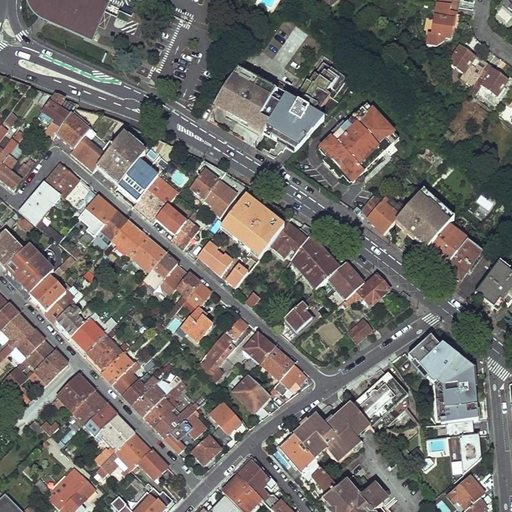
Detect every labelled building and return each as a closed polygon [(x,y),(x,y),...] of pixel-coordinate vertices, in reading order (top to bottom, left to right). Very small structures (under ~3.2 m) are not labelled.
[(107,11),(111,0),(29,0),(31,5),(39,13),(46,16),(78,30),(95,38),(98,33),(103,21),(107,11)] [(458,7),(438,3),(432,36),(450,39),(453,23),(455,23),(458,7)] [(474,83),(487,65),(475,56),(473,58),(460,47),(449,62),(469,77),(468,79),(474,83)] [(323,62),(302,91),(325,107),(337,90),(343,94),(351,82),(323,62)] [(494,71),(487,65),(474,83),(467,94),(473,98),(481,87),(496,97),(507,82),(493,72),(494,71)] [(237,73),(214,108),(263,136),(269,126),(264,123),(265,120),(263,119),(267,112),(275,94),(237,73)] [(55,99),(41,119),(52,128),(46,136),(53,142),(56,139),(76,112),(79,108),(68,104),(55,99)] [(368,117),(373,113),(367,107),(363,111),(368,117)] [(350,185),(395,146),(390,140),(394,136),(373,113),(368,117),(363,111),(320,150),(329,160),(337,169),(344,178),(350,185)] [(76,112),(56,139),(73,154),(86,139),(90,134),(103,118),(76,112)] [(294,136),(298,129),(267,112),(263,119),(265,120),(264,123),(269,126),(263,136),(262,138),(280,148),(289,133),(294,136)] [(12,113),(5,123),(12,128),(19,118),(12,113)] [(18,134),(12,140),(20,146),(31,132),(33,129),(28,125),(20,135),(18,134)] [(0,131),(0,174),(10,161),(17,151),(19,148),(11,142),(2,154),(0,152),(0,143),(6,136),(1,131),(0,131)] [(302,149),(309,135),(302,131),(294,145),(302,149)] [(73,154),(71,157),(91,175),(94,171),(110,153),(105,149),(100,156),(88,146),(95,138),(90,134),(86,139),(73,154)] [(5,148),(11,139),(7,136),(0,145),(5,148)] [(144,157),(122,138),(110,153),(94,171),(118,192),(140,163),(144,157)] [(23,155),(17,151),(10,161),(16,165),(23,155)] [(332,172),(337,169),(329,160),(324,164),(332,172)] [(10,161),(0,174),(0,186),(13,196),(35,167),(29,162),(21,174),(19,172),(14,179),(8,175),(16,165),(10,161)] [(118,192),(115,196),(133,211),(153,186),(148,182),(141,190),(132,182),(145,167),(140,163),(118,192)] [(204,176),(190,193),(204,204),(225,177),(213,170),(203,165),(198,171),(204,176)] [(58,168),(43,186),(59,200),(63,203),(78,184),(58,168)] [(337,169),(332,172),(340,182),(344,178),(337,169)] [(225,177),(204,204),(213,211),(210,214),(218,221),(234,201),(240,206),(250,193),(235,183),(225,177)] [(43,186),(34,197),(51,210),(59,200),(43,186)] [(153,186),(133,211),(153,228),(156,224),(166,212),(173,204),(168,200),(163,207),(152,199),(158,191),(153,186)] [(240,206),(223,228),(236,239),(233,242),(250,257),(253,253),(263,260),(271,250),(288,228),(294,221),(250,193),(240,206)] [(383,238),(403,216),(390,204),(386,207),(375,196),(362,212),(369,218),(366,222),(372,228),(383,238)] [(34,197),(33,199),(49,213),(51,210),(34,197)] [(453,227),(421,198),(392,230),(424,259),(425,257),(424,256),(449,229),(450,230),(453,227)] [(33,199),(18,216),(58,248),(62,243),(39,224),(49,213),(33,199)] [(92,228),(78,245),(87,252),(91,247),(116,216),(97,200),(89,210),(82,218),(81,219),(92,228)] [(75,213),(78,215),(82,218),(89,210),(84,206),(82,204),(75,213)] [(166,212),(156,224),(175,240),(185,227),(166,212)] [(78,215),(73,220),(78,224),(81,219),(82,218),(78,215)] [(96,251),(97,249),(105,255),(112,245),(128,226),(116,216),(91,247),(96,251)] [(175,240),(172,244),(183,254),(198,235),(191,229),(199,219),(195,216),(185,227),(175,240)] [(22,222),(17,227),(25,235),(31,229),(22,222)] [(1,234),(0,233),(0,244),(5,239),(16,228),(12,224),(1,234)] [(128,226),(112,245),(131,263),(132,261),(147,242),(128,226)] [(236,239),(223,228),(220,232),(233,242),(236,239)] [(288,228),(271,250),(284,261),(290,252),(296,257),(307,243),(288,228)] [(466,244),(467,243),(450,230),(449,229),(424,256),(425,257),(431,262),(437,255),(449,265),(466,244)] [(53,247),(42,238),(32,248),(42,258),(53,247)] [(5,239),(0,244),(0,268),(5,274),(24,257),(5,239)] [(296,257),(290,264),(300,275),(302,274),(306,278),(303,280),(316,294),(328,283),(339,273),(310,240),(307,243),(296,257)] [(147,242),(132,261),(151,277),(166,258),(147,242)] [(461,285),(481,256),(466,244),(449,265),(444,271),(461,285)] [(208,246),(206,248),(215,255),(217,253),(208,246)] [(206,248),(198,260),(221,280),(231,267),(222,261),(215,255),(206,248)] [(54,278),(28,252),(24,257),(5,274),(31,301),(54,278)] [(253,253),(250,257),(259,264),(263,260),(253,253)] [(444,271),(449,265),(437,255),(431,262),(444,271)] [(177,268),(166,258),(151,277),(144,286),(151,292),(149,294),(155,298),(177,268)] [(222,261),(231,267),(232,265),(224,259),(222,261)] [(61,295),(54,288),(76,266),(70,261),(54,278),(31,301),(48,317),(65,300),(71,294),(66,289),(61,295)] [(511,275),(499,266),(476,297),(498,314),(504,307),(508,309),(511,304),(511,275)] [(328,283),(346,303),(356,294),(362,289),(345,268),(339,273),(328,283)] [(225,285),(235,294),(248,278),(238,270),(225,285)] [(182,272),(174,283),(179,288),(188,277),(182,272)] [(184,299),(167,319),(171,322),(178,314),(199,288),(188,277),(179,288),(176,293),(184,299)] [(346,303),(339,309),(343,313),(354,304),(355,303),(357,303),(358,303),(360,304),(363,302),(371,311),(389,296),(376,280),(357,296),(356,294),(346,303)] [(199,288),(178,314),(189,323),(182,332),(197,345),(211,329),(203,322),(205,319),(198,313),(211,298),(199,288)] [(252,297),(244,307),(250,312),(258,302),(252,297)] [(0,298),(0,317),(10,309),(0,298)] [(65,300),(48,317),(57,327),(77,306),(82,302),(78,298),(70,305),(65,300)] [(318,305),(311,298),(301,307),(307,313),(311,308),(313,310),(318,305)] [(77,306),(57,327),(72,342),(95,318),(88,310),(77,320),(73,316),(80,309),(77,306)] [(301,307),(283,323),(295,337),(310,323),(304,315),(307,313),(301,307)] [(0,317),(0,338),(3,335),(20,319),(10,309),(0,317)] [(95,318),(72,342),(88,359),(106,341),(93,328),(98,321),(95,318)] [(0,367),(8,360),(18,351),(35,334),(20,319),(3,335),(12,345),(8,348),(10,349),(0,357),(0,367)] [(114,320),(105,330),(111,336),(120,326),(114,320)] [(239,322),(197,368),(199,369),(205,373),(230,346),(228,344),(232,340),(235,343),(247,329),(239,322)] [(362,324),(348,337),(356,346),(371,334),(362,324)] [(35,334),(18,351),(28,362),(45,345),(35,334)] [(473,422),(480,421),(475,370),(444,344),(441,347),(432,336),(409,356),(414,362),(412,364),(425,381),(428,378),(435,384),(437,382),(443,387),(446,419),(441,419),(441,425),(445,425),(473,422)] [(244,358),(244,359),(244,360),(245,361),(245,362),(246,363),(248,363),(250,363),(251,362),(253,361),(262,368),(274,353),(257,338),(245,353),(246,354),(245,355),(244,356),(244,358)] [(106,341),(88,359),(104,375),(122,358),(106,341)] [(32,366),(22,375),(25,378),(31,373),(33,376),(35,375),(56,355),(45,345),(28,362),(32,366)] [(262,368),(257,372),(266,379),(269,374),(281,384),(294,370),(274,353),(262,368)] [(56,355),(35,375),(47,388),(68,368),(56,355)] [(104,375),(101,378),(112,389),(133,369),(122,358),(104,375)] [(8,360),(0,367),(0,376),(4,372),(2,370),(10,362),(8,360)] [(133,369),(112,389),(123,400),(139,384),(132,377),(140,370),(136,366),(133,369)] [(306,381),(294,370),(281,384),(273,392),(277,396),(281,400),(289,391),(294,385),(299,389),(306,381)] [(16,372),(5,384),(14,393),(20,388),(26,383),(16,372)] [(139,384),(123,400),(134,411),(155,391),(161,384),(168,377),(164,372),(144,390),(139,384)] [(47,388),(35,375),(33,376),(29,380),(42,393),(47,388)] [(168,377),(161,384),(164,387),(171,380),(168,377)] [(79,379),(57,400),(73,416),(95,396),(79,379)] [(177,380),(169,388),(173,392),(181,384),(177,380)] [(387,380),(351,409),(370,431),(375,437),(405,411),(406,402),(387,380)] [(250,381),(235,397),(255,416),(261,408),(260,407),(268,398),(250,381)] [(173,392),(168,398),(173,403),(180,397),(179,395),(185,389),(181,384),(173,392)] [(299,389),(294,385),(289,391),(293,396),(299,389)] [(14,393),(9,398),(11,401),(15,397),(18,399),(19,398),(25,392),(20,388),(14,393)] [(155,391),(134,411),(143,421),(164,401),(155,391)] [(34,401),(25,392),(19,398),(28,407),(34,401)] [(277,396),(273,392),(268,398),(272,402),(277,396)] [(95,396),(73,416),(85,429),(106,408),(95,396)] [(164,401),(143,421),(154,432),(169,416),(174,412),(164,401)] [(199,402),(191,410),(191,411),(195,414),(203,406),(199,402)] [(85,429),(84,430),(95,441),(117,419),(106,408),(85,429)] [(222,408),(210,421),(219,430),(214,435),(226,448),(232,442),(228,438),(240,427),(222,408)] [(351,409),(326,429),(349,456),(360,447),(356,442),(370,431),(351,409)] [(169,416),(154,432),(165,443),(186,423),(192,418),(186,412),(175,422),(169,416)] [(317,418),(293,439),(313,462),(327,449),(329,452),(326,454),(337,466),(349,456),(326,429),(317,418)] [(135,437),(117,419),(95,441),(94,442),(97,445),(103,439),(112,448),(107,453),(105,451),(94,463),(101,469),(135,437)] [(34,422),(28,427),(36,435),(41,430),(41,429),(34,422)] [(480,436),(474,436),(473,422),(445,425),(446,438),(460,437),(463,476),(482,459),(480,436)] [(186,423),(165,443),(178,457),(184,452),(178,445),(187,436),(194,443),(200,437),(186,423)] [(55,434),(51,429),(46,424),(41,429),(41,430),(50,439),(55,434)] [(60,429),(55,425),(51,429),(55,434),(60,429)] [(187,436),(178,445),(184,452),(194,443),(187,436)] [(135,437),(101,469),(108,477),(117,467),(112,463),(117,458),(128,468),(124,473),(122,475),(125,479),(132,473),(139,466),(151,454),(135,437)] [(293,439),(279,451),(307,484),(312,480),(327,497),(337,489),(313,462),(293,439)] [(446,451),(446,440),(429,441),(429,451),(446,451)] [(208,441),(192,456),(205,469),(221,454),(208,441)] [(151,454),(139,466),(153,481),(160,474),(163,477),(168,471),(151,454)] [(128,468),(117,458),(112,463),(117,467),(124,473),(128,468)] [(277,485),(255,460),(253,463),(252,461),(236,477),(263,503),(264,504),(271,497),(263,490),(266,487),(271,492),(277,485)] [(56,494),(48,501),(58,511),(75,511),(95,492),(76,472),(72,477),(76,481),(59,498),(56,494)] [(76,481),(72,477),(70,475),(53,491),(56,494),(59,498),(76,481)] [(136,477),(126,488),(135,497),(146,486),(136,477)] [(232,486),(223,495),(225,497),(240,511),(253,511),(263,503),(236,477),(229,484),(232,486)] [(471,481),(451,498),(462,511),(470,511),(494,492),(493,479),(478,491),(471,481)] [(40,481),(36,486),(45,495),(49,490),(40,481)] [(232,486),(229,484),(221,492),(223,495),(232,486)] [(327,497),(321,502),(327,508),(329,511),(378,511),(387,504),(374,487),(358,500),(344,484),(337,489),(327,497)] [(137,505),(134,501),(127,507),(132,511),(137,511),(155,494),(152,491),(137,505)] [(470,511),(485,511),(495,504),(494,492),(470,511)] [(155,494),(137,511),(164,511),(173,504),(164,494),(160,499),(155,494)] [(0,507),(8,499),(5,497),(0,502),(0,507)] [(240,511),(225,497),(210,511),(240,511)] [(280,502),(275,497),(271,497),(264,504),(271,511),(280,502)] [(0,511),(20,511),(8,499),(0,507),(0,511)] [(119,499),(112,506),(118,511),(122,511),(127,507),(119,499)] [(280,502),(271,511),(292,511),(281,500),(280,502)]
